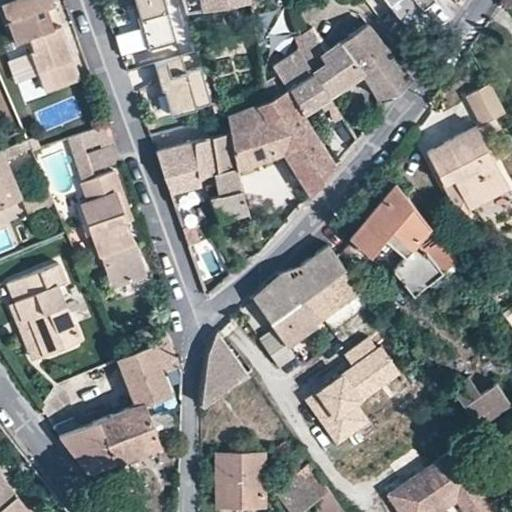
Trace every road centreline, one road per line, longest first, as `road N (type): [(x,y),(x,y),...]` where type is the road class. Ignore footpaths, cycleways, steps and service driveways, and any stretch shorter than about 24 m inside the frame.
road 1 (residential): [(195,320),(372,150),(483,0)]
road 2 (residential): [(83,0),(195,320)]
road 3 (residential): [(188,511),(195,320)]
road 4 (residential): [(94,511),(0,389)]
